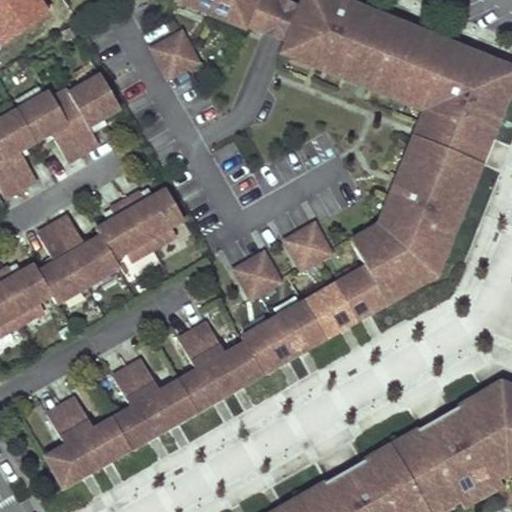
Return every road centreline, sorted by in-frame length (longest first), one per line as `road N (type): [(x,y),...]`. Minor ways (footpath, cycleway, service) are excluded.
road 1 (residential): [(187,283),(0,394)]
road 2 (residential): [(117,159),(0,221)]
